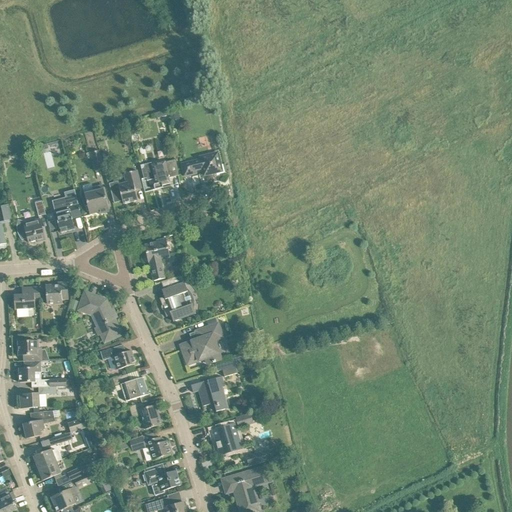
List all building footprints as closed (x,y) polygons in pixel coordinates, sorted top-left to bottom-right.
[(91,152),(95,171),(104,169),(100,150),(91,152)] [(204,176),(217,173),(217,174),(224,172),(223,165),(221,166),(218,153),(200,157),(200,160),(181,164),(182,166),(184,176),(196,173),(195,169),(202,168),(204,176)] [(170,183),(169,178),(179,176),(175,160),(152,165),(152,163),(141,165),(144,179),(146,178),(147,181),(155,179),(156,183),(155,184),(154,185),(155,190),(163,188),(163,185),(170,183)] [(114,201),(122,199),(123,204),(138,200),(135,190),(142,189),(140,181),(137,170),(124,174),(126,182),(118,184),(118,182),(109,184),(114,201)] [(85,194),(87,205),(90,215),(99,212),(99,214),(109,212),(107,202),(103,185),(93,188),(92,183),(83,186),(85,194)] [(67,197),(52,201),(55,212),(58,223),(60,233),(75,229),(72,218),(81,216),(78,202),(75,189),(65,191),(67,197)] [(35,203),(39,216),(46,214),(43,201),(35,203)] [(1,206),(4,221),(12,219),(8,205),(1,206)] [(22,240),(21,239),(27,237),(29,243),(37,240),(38,242),(45,240),(43,231),(40,219),(24,223),(24,221),(18,220),(17,225),(17,231),(19,236),(22,240)] [(165,279),(161,258),(170,256),(166,238),(156,241),(157,242),(144,245),(148,263),(150,262),(152,269),(151,269),(154,281),(165,279)] [(160,299),(166,317),(171,315),(173,322),(196,314),(192,304),(188,306),(184,293),(188,292),(184,282),(183,283),(182,281),(188,279),(186,273),(161,282),(163,288),(165,287),(166,289),(162,291),(164,297),(160,299)] [(62,299),(68,299),(67,283),(60,283),(60,285),(46,286),(47,304),(62,303),(62,299)] [(14,295),(15,310),(35,308),(35,301),(41,300),(40,297),(40,287),(25,288),(26,295),(14,295)] [(98,327),(95,328),(99,336),(102,335),(105,342),(121,334),(108,305),(106,301),(85,293),(79,310),(93,315),(98,327)] [(69,308),(75,310),(78,301),(73,299),(69,308)] [(221,360),(214,342),(223,339),(221,332),(218,324),(210,327),(197,332),(201,331),(203,338),(182,346),(188,364),(206,357),(208,364),(213,362),(213,363),(216,362),(221,360)] [(19,356),(29,355),(29,362),(43,361),(42,350),(38,350),(38,341),(28,342),(18,342),(19,356)] [(126,352),(123,345),(100,352),(103,361),(113,358),(117,370),(136,364),(132,351),(126,352)] [(218,370),(222,369),(234,365),(233,360),(216,364),(218,370)] [(24,368),(19,368),(20,383),(30,382),(35,382),(35,372),(41,372),(41,362),(34,362),(24,362),(24,368)] [(222,369),(225,377),(237,374),(235,365),(234,365),(222,369)] [(128,374),(113,379),(110,380),(112,386),(113,386),(114,387),(115,387),(121,385),(126,402),(149,395),(149,394),(145,395),(140,379),(144,378),(144,377),(129,382),(126,375),(128,374)] [(203,406),(210,404),(210,403),(214,402),(216,412),(228,408),(222,387),(225,386),(222,377),(191,385),(193,393),(199,391),(203,406)] [(33,408),(33,407),(40,407),(39,394),(32,394),(32,395),(20,395),(21,409),(31,408),(33,408)] [(141,421),(143,429),(145,429),(146,430),(162,425),(156,405),(145,408),(143,403),(133,406),(129,407),(130,410),(133,417),(141,415),(143,421),(141,421)] [(55,421),(53,411),(38,413),(40,421),(23,424),(27,439),(41,436),(40,430),(45,429),(43,424),(55,421)] [(253,423),(250,413),(235,418),(239,428),(253,423)] [(89,427),(87,417),(68,423),(70,432),(89,427)] [(213,431),(220,455),(241,449),(234,424),(213,431)] [(91,431),(84,433),(88,447),(93,445),(93,443),(94,442),(91,431)] [(68,433),(52,439),(54,445),(70,440),(73,439),(71,432),(68,433)] [(143,436),(129,441),(131,447),(133,452),(146,447),(148,447),(152,460),(171,454),(167,441),(162,443),(160,437),(156,438),(150,440),(146,441),(144,442),(143,436)] [(35,465),(37,469),(56,462),(56,461),(62,459),(58,451),(55,449),(52,451),(50,446),(43,448),(45,452),(34,456),(37,464),(35,465)] [(249,467),(270,457),(266,450),(245,460),(249,467)] [(270,459),(272,464),(289,459),(287,453),(270,459)] [(56,462),(37,469),(38,474),(40,474),(43,481),(54,476),(56,480),(62,478),(56,462)] [(181,485),(176,471),(166,474),(165,470),(163,464),(153,467),(147,468),(144,469),(145,472),(144,472),(145,475),(143,475),(144,482),(147,481),(148,486),(152,485),(155,495),(164,492),(163,491),(181,485)] [(71,481),(88,473),(84,466),(68,474),(71,481)] [(257,511),(260,511),(252,486),(271,481),(267,467),(223,480),(227,493),(234,491),(240,511),(257,511)] [(74,480),(77,487),(86,483),(99,477),(96,470),(74,480)] [(51,498),(57,511),(75,504),(72,497),(76,495),(73,488),(51,498)] [(9,494),(0,498),(0,499),(6,511),(11,511),(17,509),(9,494)] [(154,502),(146,505),(147,511),(152,511),(157,511),(163,509),(163,511),(189,511),(188,505),(185,506),(184,503),(183,503),(171,507),(168,498),(154,502)]
